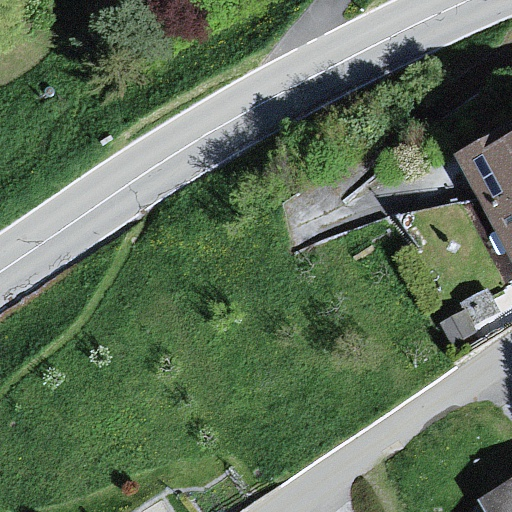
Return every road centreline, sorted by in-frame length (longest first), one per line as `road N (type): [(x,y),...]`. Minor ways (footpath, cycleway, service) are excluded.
road 1 (tertiary): [(0,267),(215,127),(469,0)]
road 2 (residential): [(511,347),(271,511)]
